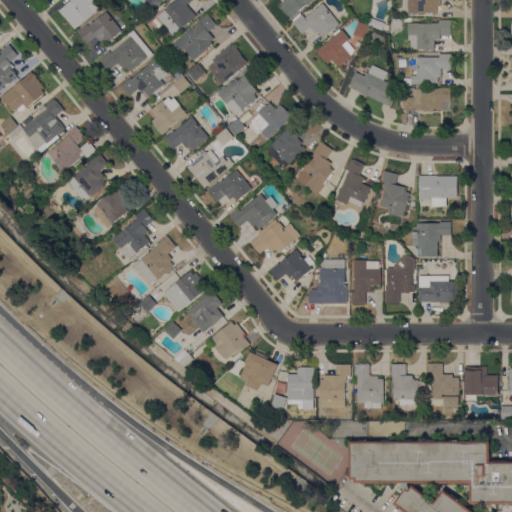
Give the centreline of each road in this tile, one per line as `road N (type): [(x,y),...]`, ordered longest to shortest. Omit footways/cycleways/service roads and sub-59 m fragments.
road 1 (residential): [(315,334),(278,326),(16,0)]
road 2 (residential): [(480,333),(482,0)]
road 3 (residential): [(482,143),(410,142),(360,130),(314,97),(234,0)]
road 4 (motorway): [(281,511),(103,398),(26,363)]
road 5 (motorway): [(205,511),(26,363)]
road 6 (residential): [(511,333),(315,334)]
road 7 (motorway): [(0,392),(140,511)]
